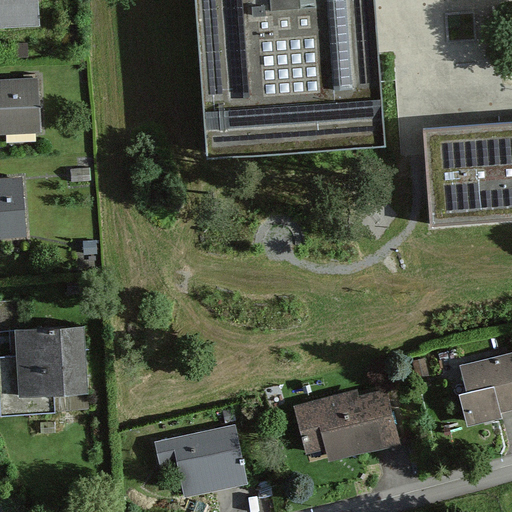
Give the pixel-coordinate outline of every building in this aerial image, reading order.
[(38,0),(0,0),(0,24),(40,23),(38,0)] [(376,0),(196,0),(208,149),(386,137),(376,0)] [(39,75),(0,76),(0,130),(41,128),(39,75)] [(511,120),(424,127),(431,224),(511,217),(511,120)] [(22,175),(0,176),(0,228),(25,227),(22,175)] [(23,327),(21,300),(0,300),(0,340),(0,344),(14,343),(14,328),(23,327)] [(87,325),(19,329),(21,352),(0,353),(0,403),(1,414),(55,410),(54,389),(91,387),(87,325)] [(503,412),(501,407),(511,404),(511,347),(460,362),(467,386),(459,388),(468,421),(503,412)] [(358,386),(294,403),(307,451),(326,446),(329,458),(402,439),(387,385),(359,392),(358,386)] [(236,421),(156,439),(162,466),(179,463),(185,492),(248,479),(236,421)]
